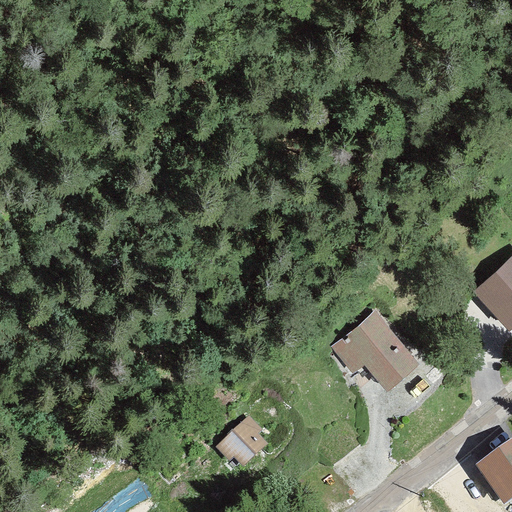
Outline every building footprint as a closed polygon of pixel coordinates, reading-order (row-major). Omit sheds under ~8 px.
[(511,294),(495,310),(511,330),(511,294)] [(404,327),(362,350),(379,379),(393,370),(405,389),(431,374),(404,327)] [(329,447),(348,470),(377,452),(359,427),(329,447)] [(254,470),(276,456),(269,444),(274,441),(268,429),(236,452),(242,461),(247,456),(254,470)] [(511,463),(495,476),(511,498),(511,463)]
